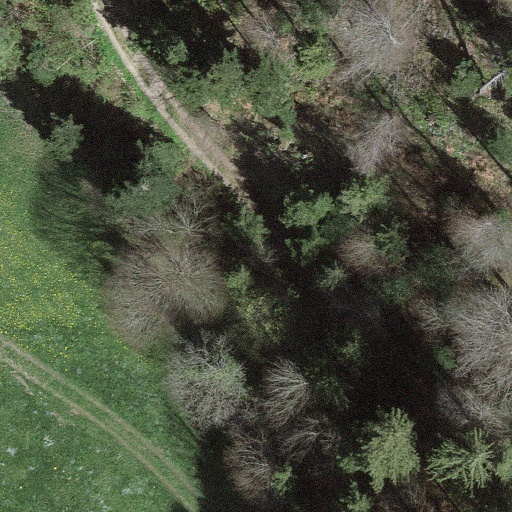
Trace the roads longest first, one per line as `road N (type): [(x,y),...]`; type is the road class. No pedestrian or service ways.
road 1 (track): [(115,0),(151,70),(334,319),(361,368),(384,511)]
road 2 (track): [(0,276),(341,511)]
